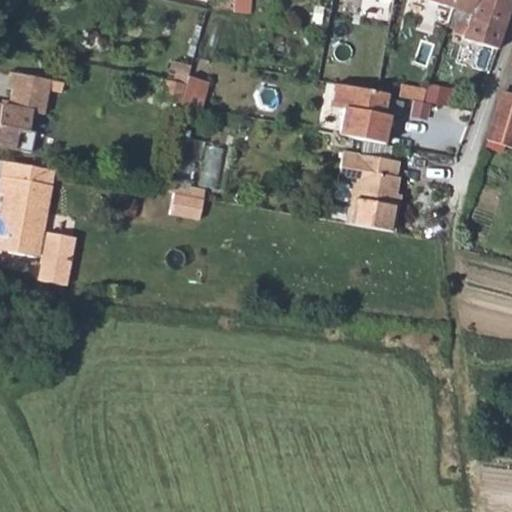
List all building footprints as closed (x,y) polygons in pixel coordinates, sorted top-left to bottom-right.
[(211,0),(210,7),(247,11),(247,0),(211,0)] [(393,0),(350,0),(343,37),(337,69),(391,81),(397,48),(406,3),(393,0)] [(426,0),(452,7),(469,12),(472,0),(426,0)] [(462,40),(495,50),(511,0),(472,0),(469,12),(462,40)] [(189,66),(165,61),(162,78),(185,82),(186,76),(189,66)] [(48,89),(50,80),(10,73),(7,87),(13,88),(11,101),(9,108),(0,105),(0,148),(15,152),(18,133),(28,135),(25,154),(31,156),(36,136),(29,134),(33,114),(42,116),(48,89)] [(206,82),(186,76),(185,82),(185,83),(177,104),(198,108),(206,82)] [(162,78),(157,100),(177,104),(185,83),(185,82),(162,78)] [(65,83),(50,80),(48,89),(63,92),(65,83)] [(413,97),(411,114),(429,117),(431,101),(446,103),(448,88),(402,82),(400,96),(413,97)] [(385,95),(332,85),(327,107),(340,110),(338,118),(342,124),(340,135),(381,143),(386,117),(381,116),(385,95)] [(511,145),(511,94),(500,91),(497,100),(490,119),(485,138),(511,146),(511,145)] [(2,99),(0,104),(0,105),(9,108),(11,101),(2,99)] [(25,154),(28,135),(18,133),(15,152),(25,154)] [(347,188),(340,223),(391,232),(397,202),(392,201),(393,192),(396,175),(394,175),(396,162),(340,151),(336,171),(350,174),(347,188)] [(51,171),(4,167),(2,182),(50,187),(51,171)] [(333,186),(347,188),(350,174),(336,171),(333,186)] [(201,219),(208,187),(176,180),(169,212),(201,219)] [(0,257),(42,261),(50,187),(2,182),(0,200),(0,201),(11,202),(8,231),(0,230),(0,257)]
